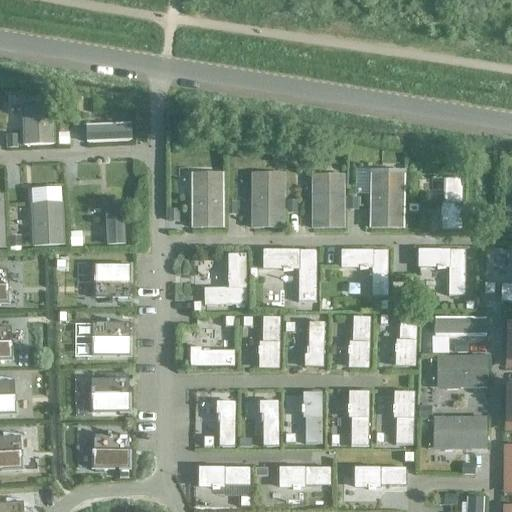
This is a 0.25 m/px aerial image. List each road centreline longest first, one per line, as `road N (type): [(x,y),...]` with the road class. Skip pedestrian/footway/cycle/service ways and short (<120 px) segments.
road 1 (unclassified): [(511,124),(0,40)]
road 2 (track): [(489,484),(487,356)]
road 3 (track): [(417,511),(417,486),(489,484),(489,511)]
